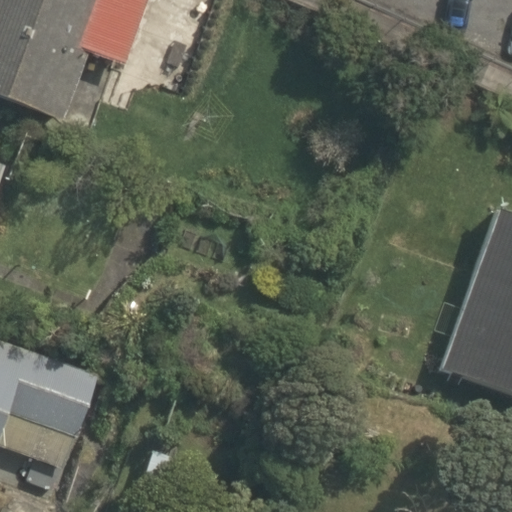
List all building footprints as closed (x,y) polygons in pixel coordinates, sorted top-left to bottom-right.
[(0,0),(0,104),(90,137),(116,66),(153,79),(178,9),(152,0),(0,0)] [(0,263),(3,265),(35,172),(0,159),(0,263)] [(438,372),(511,397),(511,218),(493,212),(438,372)] [(0,455),(3,446),(72,471),(104,380),(0,343),(0,455)] [(183,464),(148,452),(132,495),(167,507),(183,464)]
